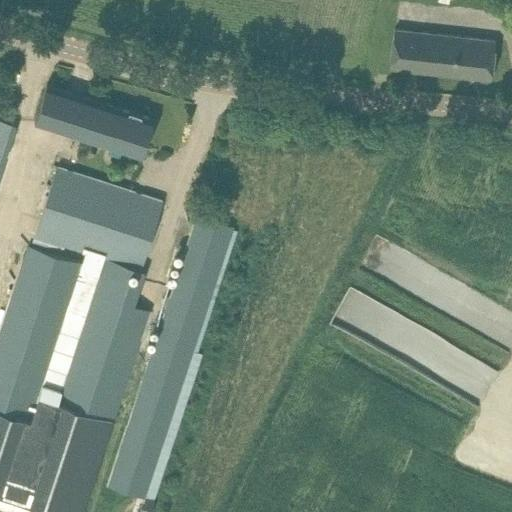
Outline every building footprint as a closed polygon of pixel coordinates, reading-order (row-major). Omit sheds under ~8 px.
[(391,66),(405,68),(492,78),(494,58),(495,39),(394,28),(393,46),(391,66)] [(47,83),(41,102),(35,121),(142,155),(154,117),(47,83)] [(0,171),(16,123),(0,117),(0,171)] [(28,245),(0,333),(0,494),(55,511),(84,511),(95,479),(114,418),(149,310),(131,304),(139,281),(166,200),(57,165),(32,241),(59,250),(62,241),(86,249),(82,262),(58,255),(28,245)] [(166,311),(109,484),(145,495),(155,499),(203,353),(197,351),(237,229),(234,228),(234,226),(199,215),(198,214),(171,296),(165,294),(160,309),(166,311)]
